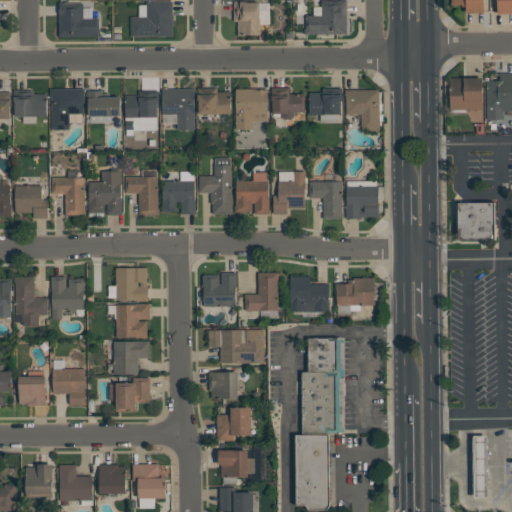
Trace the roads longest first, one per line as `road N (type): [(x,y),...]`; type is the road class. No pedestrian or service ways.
road 1 (residential): [(0,246),(404,251)]
road 2 (residential): [(0,60),(398,55)]
road 3 (residential): [(180,246),(192,511)]
road 4 (secondary): [(429,511),(427,322)]
road 5 (residential): [(0,433),(184,432)]
road 6 (secondary): [(404,251),(406,394)]
road 7 (secondary): [(427,263),(427,122)]
road 8 (secondary): [(398,55),(403,184)]
